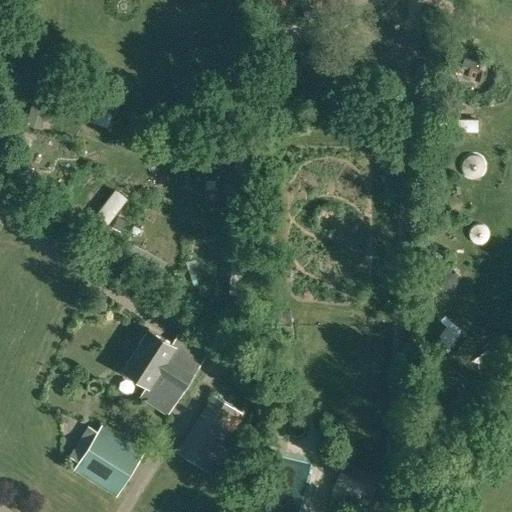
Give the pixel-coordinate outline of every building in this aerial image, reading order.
[(487,49),(437,35),(436,85),(449,95),(475,95),(485,90),(492,82),(496,75),(495,66),(492,56),(487,49)] [(51,125),(55,110),(17,100),(14,115),(51,125)] [(366,106),(362,105),(359,105),(355,107),(352,109),(351,113),(350,117),(351,120),(353,123),(355,125),(359,127),(362,127),(366,126),(369,124),(371,121),(372,118),(372,115),(371,111),(369,108),(366,106)] [(482,115),(436,116),(437,132),(482,131),(482,115)] [(243,149),(227,150),(230,189),(246,187),(243,149)] [(473,154),(469,155),(465,157),(463,160),(461,164),(461,168),(462,172),(464,176),(468,178),(472,179),(476,179),(480,178),(483,175),(485,172),(486,168),(486,163),(484,160),(481,157),(477,155),(473,154)] [(45,196),(53,183),(19,163),(12,177),(45,196)] [(105,232),(112,219),(79,199),(71,213),(105,232)] [(478,221),(474,222),(470,224),(468,227),(466,231),(466,235),(467,239),(469,243),(473,245),(477,247),(481,247),(485,245),(488,242),(490,239),(491,235),(491,231),(489,227),(486,224),(482,222),(478,221)] [(159,269),(167,256),(134,236),(126,249),(159,269)] [(246,247),(230,246),(228,285),(243,286),(246,247)] [(123,371),(174,403),(196,368),(170,352),(173,346),(148,331),(123,371)] [(209,474),(226,447),(223,445),(243,413),(213,394),(177,454),(209,474)] [(116,495),(143,453),(100,426),(74,468),(116,495)] [(343,463),(331,458),(326,469),(338,474),(328,495),(356,507),(362,492),(371,496),(379,476),(344,461),(343,463)] [(77,482),(66,490),(74,500),(85,492),(77,482)]
